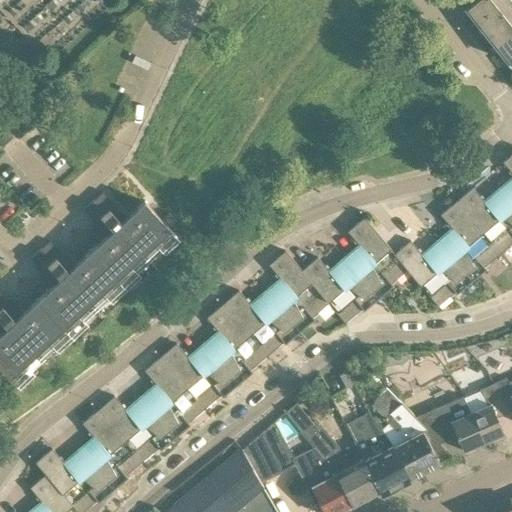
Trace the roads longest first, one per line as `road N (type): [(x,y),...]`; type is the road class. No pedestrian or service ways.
road 1 (residential): [(0,474),(49,420),(246,255),(324,208),(438,180),(511,127)]
road 2 (residential): [(511,314),(440,335),(355,337),(315,361),(136,511)]
road 3 (residential): [(0,245),(10,255),(117,156),(190,0)]
road 4 (residential): [(511,111),(421,0)]
